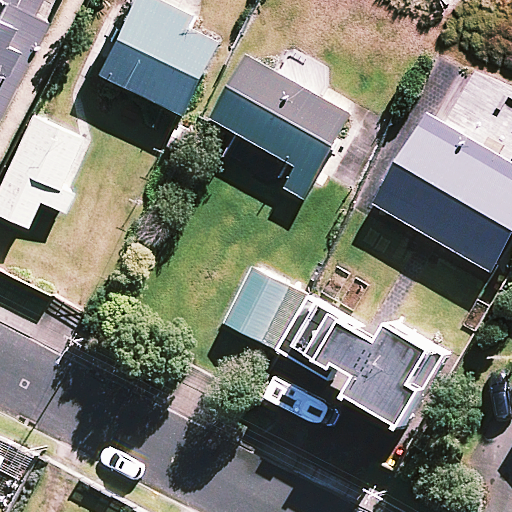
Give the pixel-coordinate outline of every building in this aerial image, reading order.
[(0,0),(0,118),(27,64),(22,62),(53,0),(0,0)] [(232,33),(162,0),(135,0),(102,71),(193,115),(232,33)] [(357,113),(253,57),(219,120),(302,164),(290,187),(311,199),(357,113)] [(85,134),(36,113),(0,187),(0,211),(28,225),(42,196),(66,208),(75,189),(72,188),(90,151),(80,146),(85,134)] [(468,148),(427,124),(381,203),(497,271),(511,245),(511,152),(477,132),(468,148)] [(311,293),(259,267),(231,325),(283,351),(311,293)] [(394,336),(319,296),(290,352),(338,377),(349,356),(372,369),(361,390),(412,417),(450,346),(402,321),(394,336)]
